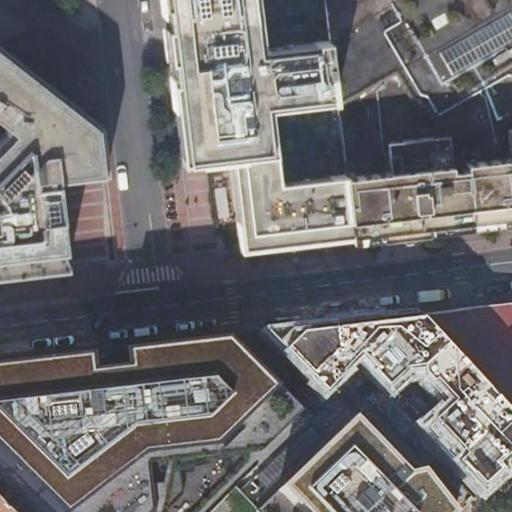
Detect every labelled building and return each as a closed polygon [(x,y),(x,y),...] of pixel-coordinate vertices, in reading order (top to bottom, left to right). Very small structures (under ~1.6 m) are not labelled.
[(161,0),(165,28),(324,9),(322,0),(161,0)] [(511,0),(322,0),(324,9),(350,234),(434,225),(503,216),(511,215),(511,0)] [(324,9),(165,28),(175,112),(181,143),(186,142),(188,155),(207,153),(228,151),(240,248),(350,234),(324,9)] [(0,121),(8,128),(0,136),(0,276),(67,268),(67,264),(62,251),(56,235),(49,220),(62,219),(57,179),(106,173),(101,123),(0,44),(0,121)] [(511,215),(503,216),(504,224),(511,223),(511,215)] [(62,219),(49,220),(56,235),(62,251),(65,250),(62,219)] [(434,225),(384,231),(384,239),(407,237),(434,233),(434,225)] [(511,307),(509,304),(417,315),(511,419),(511,307)] [(511,460),(511,419),(417,315),(265,333),(319,394),(354,360),(479,491),(511,460)] [(297,413),(224,339),(0,365),(0,500),(12,511),(148,511),(143,460),(267,443),(297,413)] [(451,511),(419,471),(349,419),(255,511),(451,511)] [(0,511),(12,511),(0,500),(0,511)]
